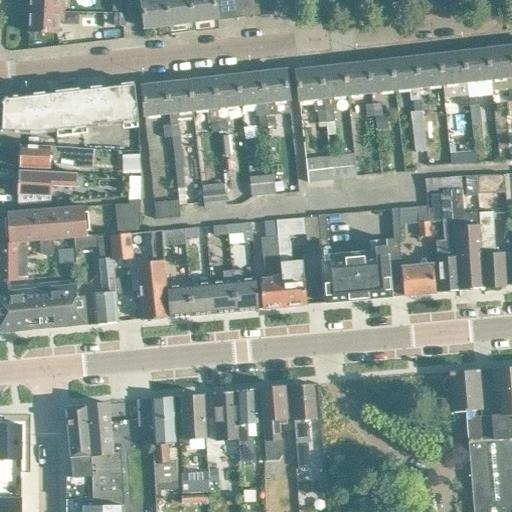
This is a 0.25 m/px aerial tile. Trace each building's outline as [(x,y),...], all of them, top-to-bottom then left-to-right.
[(30,0),(30,10),(63,12),(64,1),(59,1),(58,0),(30,0)] [(122,0),(114,0),(114,11),(122,12),(122,0)] [(168,25),(164,0),(141,0),(145,28),(168,25)] [(192,22),(189,0),(164,0),(168,25),(192,22)] [(214,0),(189,0),(192,22),(217,19),(214,0)] [(214,0),(217,19),(217,20),(261,15),(288,15),(288,0),(214,0)] [(63,21),(63,12),(30,10),(29,33),(57,34),(58,21),(63,21)] [(125,26),(125,13),(115,13),(115,26),(125,26)] [(511,55),(511,47),(487,50),(490,79),(507,77),(508,88),(511,87),(511,55)] [(490,79),(487,50),(463,52),(467,81),(490,79)] [(463,52),(439,55),(442,85),(467,81),(463,52)] [(439,55),(416,57),(419,87),(442,85),(439,55)] [(416,57),(391,60),(394,90),(395,90),(410,88),(412,101),(413,101),(414,112),(411,112),(415,153),(426,152),(422,113),(421,99),(419,87),(416,57)] [(394,90),(391,60),(367,63),(371,92),(394,90)] [(371,92),(367,63),(343,65),(347,95),(371,92)] [(347,95),(343,65),(320,68),(326,122),(333,121),(332,109),(333,109),(332,97),(347,95)] [(326,122),(320,68),(295,70),(299,100),(314,99),(316,111),(317,111),(318,122),(326,122)] [(286,70),(262,73),(265,103),(267,115),(268,128),(276,127),(274,114),(290,112),(289,100),(286,70)] [(262,73),(238,75),(241,105),(256,104),(257,116),(258,115),(267,115),(265,103),(262,73)] [(241,105),(238,75),(214,78),(217,108),(241,105)] [(217,108),(214,78),(190,81),(193,111),(208,109),(210,121),(211,121),(212,133),(219,132),(218,120),(217,108)] [(190,81),(167,83),(169,113),(170,113),(171,125),(172,138),(180,137),(178,119),(194,118),(193,111),(190,81)] [(139,122),(134,83),(100,87),(92,88),(43,93),(43,94),(35,95),(35,94),(6,97),(1,103),(0,132),(39,133),(139,122)] [(169,113),(167,83),(142,86),(145,116),(169,113)] [(476,91),(468,92),(469,106),(477,105),(476,91)] [(468,92),(460,93),(461,107),(469,106),(468,92)] [(428,98),(421,99),(422,113),(430,112),(428,98)] [(380,102),(372,103),(374,116),(381,116),(380,102)] [(374,116),(372,103),(364,104),(366,117),(374,116)] [(458,105),(442,106),(442,119),(458,118),(458,105)] [(268,128),(267,115),(258,115),(260,129),(268,128)] [(226,119),(218,120),(219,132),(227,131),(226,119)] [(172,137),(171,125),(163,126),(164,139),(172,138),(172,137)] [(77,162),(78,148),(20,145),(19,167),(50,169),(50,161),(77,162)] [(174,152),(158,155),(162,173),(177,170),(174,152)] [(356,177),(354,155),(330,157),(332,180),(356,177)] [(332,180),(330,157),(305,160),(308,183),(332,180)] [(135,164),(120,164),(120,184),(135,184),(135,164)] [(76,187),(76,174),(19,171),(17,207),(51,203),(51,186),(76,187)] [(275,195),(272,171),(249,173),(252,197),(275,195)] [(506,192),(505,176),(505,175),(477,177),(478,194),(506,192)] [(483,289),(478,213),(463,215),(461,189),(460,177),(450,178),(451,189),(458,291),(483,289)] [(450,178),(425,180),(426,191),(443,190),(451,189),(450,178)] [(226,207),(223,185),(202,187),(204,208),(226,207)] [(458,291),(451,189),(443,190),(447,240),(436,241),(440,293),(458,291)] [(139,233),(140,201),(129,201),(129,205),(116,206),(118,235),(132,234),(139,233)] [(180,218),(179,206),(179,202),(154,204),(155,220),(180,218)] [(42,241),(53,240),(87,238),(87,232),(89,232),(88,213),(85,214),(85,208),(7,213),(8,219),(5,219),(6,237),(9,237),(9,244),(42,241)] [(400,219),(399,211),(399,209),(392,209),(392,220),(400,219)] [(495,253),(492,212),(478,213),(483,289),(506,287),(504,252),(495,253)] [(327,225),(326,216),(326,215),(318,216),(319,218),(319,226),(327,225)] [(306,305),(303,274),(302,261),(291,261),(289,236),(307,235),(307,241),(320,240),(319,218),(278,221),(279,236),(280,247),(281,258),(285,307),(306,305)] [(401,228),(400,219),(392,220),(393,229),(401,228)] [(430,237),(429,222),(420,223),(421,237),(430,237)] [(243,224),(228,225),(229,234),(243,233),(243,224)] [(229,234),(228,225),(214,227),(214,236),(229,234)] [(328,235),(327,225),(319,226),(320,235),(328,235)] [(199,228),(185,229),(186,238),(200,237),(199,228)] [(401,239),(401,228),(393,229),(394,239),(401,239)] [(186,244),(186,238),(185,229),(163,231),(164,246),(186,244)] [(118,235),(110,236),(112,258),(112,261),(134,259),(132,234),(118,235)] [(328,245),(328,235),(320,235),(321,246),(328,245)] [(280,247),(279,236),(267,237),(267,248),(280,247)] [(54,254),(53,240),(42,241),(42,255),(54,254)] [(404,296),(402,267),(400,255),(392,256),(392,253),(388,254),(386,240),(385,240),(387,255),(391,297),(404,296)] [(27,280),(28,243),(0,245),(0,282),(9,282),(27,280)] [(391,297),(387,255),(322,261),(326,303),(391,297)] [(112,261),(112,258),(99,259),(103,293),(92,294),(96,325),(119,323),(112,261)] [(285,307),(281,258),(263,259),(264,266),(268,265),(269,277),(260,278),(262,309),(285,307)] [(170,318),(166,287),(163,262),(138,264),(141,298),(143,321),(170,318)] [(435,293),(433,264),(402,267),(404,296),(435,293)] [(259,309),(256,279),(243,280),(242,270),(232,271),(236,312),(259,309)] [(236,312),(232,271),(220,272),(221,282),(211,283),(214,314),(236,312)] [(78,298),(76,285),(76,280),(10,287),(9,282),(0,282),(0,332),(87,324),(84,297),(78,298)] [(214,314),(211,283),(190,285),(193,316),(214,314)] [(193,316),(190,285),(166,287),(170,318),(193,316)] [(511,367),(492,370),(494,392),(499,392),(501,416),(491,416),(494,440),(511,439),(511,367)] [(479,393),(477,371),(449,373),(450,378),(447,378),(444,380),(443,383),(443,386),(445,388),(448,390),(451,390),(453,414),(465,412),(473,511),(511,511),(511,439),(494,440),(491,416),(481,417),(479,393)] [(316,419),(313,393),(312,385),(291,387),(296,445),(310,444),(308,420),(316,419)] [(286,424),(283,393),(283,388),(261,389),(265,440),(264,441),(266,460),(278,460),(283,450),(282,439),(279,439),(278,425),(286,424)] [(257,423),(255,393),(255,390),(235,392),(236,393),(240,456),(240,462),(255,461),(254,438),(248,438),(247,424),(257,423)] [(240,456),(236,393),(235,392),(213,394),(216,442),(206,443),(208,480),(222,479),(221,461),(226,461),(226,458),(240,456)] [(181,397),(184,441),(206,439),(203,395),(181,397)] [(173,398),(152,400),(153,426),(157,492),(178,490),(177,460),(168,461),(167,445),(176,444),(173,398)] [(153,426),(152,400),(136,401),(137,427),(153,426)] [(111,455),(107,404),(86,406),(91,476),(92,500),(92,506),(122,506),(122,504),(123,504),(119,454),(111,455)] [(91,476),(86,406),(66,407),(72,476),(66,476),(66,499),(77,500),(92,500),(91,476)] [(5,426),(0,426),(0,459),(22,459),(22,425),(5,425),(5,426)] [(310,468),(309,452),(297,453),(298,469),(310,468)] [(190,494),(209,493),(208,481),(189,482),(190,494)] [(319,496),(297,500),(299,511),(314,511),(322,511),(319,496)] [(0,511),(21,511),(22,499),(0,498),(0,511)] [(77,500),(67,500),(67,511),(66,511),(122,511),(122,506),(92,506),(92,500),(85,500),(77,500)]
